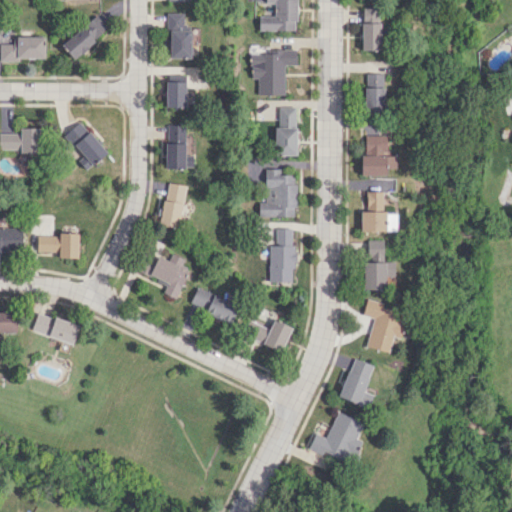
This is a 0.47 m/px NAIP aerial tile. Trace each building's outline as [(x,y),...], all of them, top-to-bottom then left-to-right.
[(295,30),(295,0),(273,0),(273,16),(258,15),(258,30),(295,30)] [(380,8),(362,7),(360,49),(379,50),(380,8)] [(167,13),(168,58),(190,57),(190,26),(183,27),(183,12),(167,13)] [(72,58),(108,30),(96,15),(60,43),(72,58)] [(44,36),(13,36),(12,44),(0,43),(0,58),(44,60),(44,36)] [(295,65),(295,47),(249,48),(249,78),(256,78),(256,95),(284,94),(283,65),(295,65)] [(364,73),(363,113),(382,114),(382,73),(364,73)] [(165,107),(184,107),(185,81),(165,80),(165,107)] [(295,107),(275,106),(275,154),(295,154),(295,107)] [(81,156),(77,160),(85,170),(106,153),(80,121),(63,134),(81,156)] [(184,154),(184,124),(165,124),(165,168),(192,168),(192,154),(184,154)] [(19,133),(0,132),(0,150),(40,151),(41,128),(19,128),(19,133)] [(385,153),(384,135),(364,135),(364,153),(385,153)] [(360,175),(385,174),(385,168),(395,168),(394,155),(360,155),(360,175)] [(257,216),(294,216),(295,174),(280,174),(280,168),(264,168),(263,201),(258,201),(257,216)] [(184,185),(165,182),(159,225),(178,228),(184,185)] [(360,231),(383,230),(382,191),(365,191),(365,210),(359,210),(360,231)] [(0,251),(22,251),(22,227),(0,227),(0,251)] [(268,245),(268,281),(292,281),(292,227),(275,227),(275,245),(268,245)] [(36,234),(36,251),(58,251),(58,257),(77,258),(78,234),(36,234)] [(382,240),(366,240),(365,261),(382,261),(382,240)] [(174,298),(190,264),(170,254),(167,260),(157,255),(148,274),(166,282),(161,292),(174,298)] [(393,262),(363,261),(362,288),(384,289),(384,276),(393,276),(393,262)] [(188,305),(230,323),(237,305),(195,287),(188,305)] [(364,346),(387,352),(391,336),(398,338),(402,325),(395,323),(399,309),(365,300),(361,315),(371,317),(364,346)] [(0,333),(16,333),(15,312),(0,312),(0,333)] [(72,343),(78,325),(36,312),(30,330),(72,343)] [(268,328),(248,320),(242,335),(280,351),(290,326),(272,319),(268,328)] [(338,398),(367,406),(370,394),(363,392),(371,364),(350,357),(338,398)] [(313,432),(307,447),(348,465),(359,440),(355,438),(362,422),(335,411),(324,437),(313,432)]
